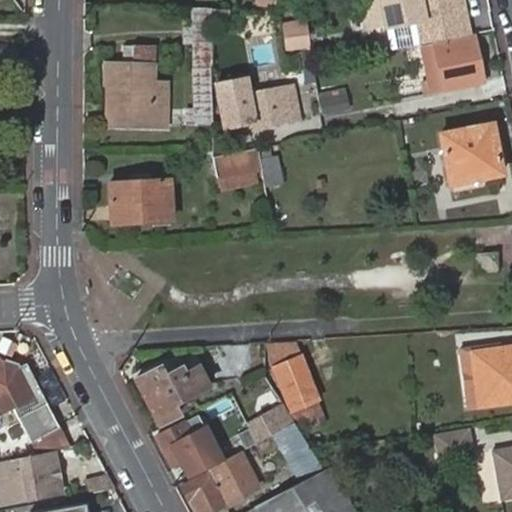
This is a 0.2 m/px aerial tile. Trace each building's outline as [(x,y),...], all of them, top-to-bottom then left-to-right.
[(411,32),(427,29),(463,21),(458,0),(376,0),(383,29),(409,24),(411,32)] [(182,126),(212,124),(211,77),(209,9),(191,8),(195,108),(182,109),(182,126)] [(465,34),(463,21),(427,29),(411,32),(413,45),(465,34)] [(285,27),(289,71),(314,66),(308,23),(285,27)] [(421,47),(430,92),(455,87),(458,102),(485,96),(472,36),(421,47)] [(108,84),(107,104),(116,104),(116,126),(165,126),(166,82),(153,82),(154,45),(132,45),(132,65),(105,64),(104,83),(108,84)] [(302,126),(294,90),(255,99),(244,80),(215,86),(226,136),(240,133),(241,139),(302,126)] [(347,108),(344,87),(318,90),(321,111),(347,108)] [(116,104),(107,104),(107,126),(116,126),(116,104)] [(441,134),(450,183),(500,174),(490,124),(441,134)] [(262,170),(259,148),(214,157),(217,179),(262,170)] [(281,179),(279,148),(263,149),(265,180),(281,179)] [(111,224),(170,220),(168,180),(109,184),(111,224)] [(501,252),(478,252),(478,272),(501,272),(501,252)] [(511,347),(470,354),(477,406),(511,401),(511,347)] [(0,414),(13,409),(32,445),(35,452),(67,445),(60,431),(26,362),(20,365),(4,362),(0,354),(0,414)] [(273,366),(291,408),(316,398),(297,356),(273,366)] [(135,378),(159,424),(178,413),(173,403),(207,384),(198,366),(184,374),(180,368),(166,375),(160,365),(135,378)] [(310,447),(293,421),(274,431),(301,480),(326,466),(310,447)] [(156,436),(165,453),(173,448),(181,462),(188,475),(207,464),(200,452),(205,450),(201,443),(197,446),(184,422),(156,436)] [(472,455),(468,432),(433,438),(437,462),(472,455)] [(499,499),(507,499),(511,497),(511,445),(491,449),(499,499)] [(173,448),(165,453),(172,466),(181,462),(173,448)] [(37,471),(41,494),(59,491),(60,489),(52,451),(21,457),(23,474),(37,471)] [(200,495),(209,511),(257,487),(239,451),(208,468),(209,471),(182,486),(190,500),(200,495)] [(354,511),(326,468),(241,511),(354,511)] [(27,497),(41,494),(37,471),(23,474),(27,497)] [(196,511),(208,511),(209,511),(200,495),(190,500),(196,511)] [(33,511),(86,511),(85,502),(33,511)]
